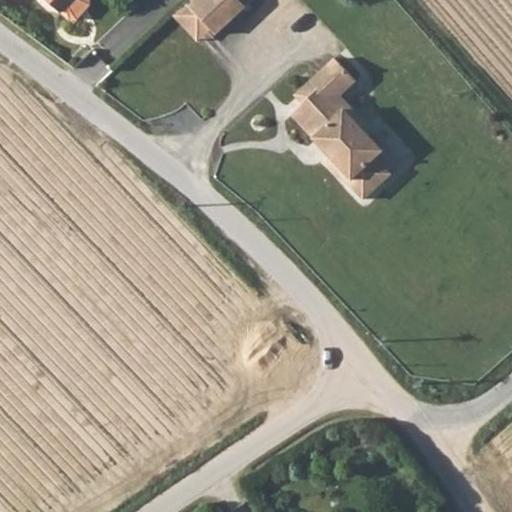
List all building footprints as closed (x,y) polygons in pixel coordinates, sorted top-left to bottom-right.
[(42,0),(69,24),(72,24),(88,5),(88,1),(86,0),(42,0)] [(193,0),(188,5),(212,31),(217,36),(255,0),(193,0)] [(89,11),(88,5),(72,24),(77,24),(89,11)] [(199,43),(212,31),(188,5),(175,17),(199,43)] [(337,61),(303,93),(311,102),(294,117),(317,142),(321,138),(338,157),(335,160),(354,180),(350,184),(367,202),(388,182),(374,167),(380,161),(360,140),(368,133),(350,114),(354,110),(344,99),(359,83),(337,61)] [(354,110),(350,114),(368,133),(372,129),(354,110)] [(368,133),(360,140),(380,161),(388,154),(368,133)] [(331,164),(350,184),(354,180),(335,160),(331,164)] [(380,161),(374,167),(388,182),(394,176),(380,161)]
